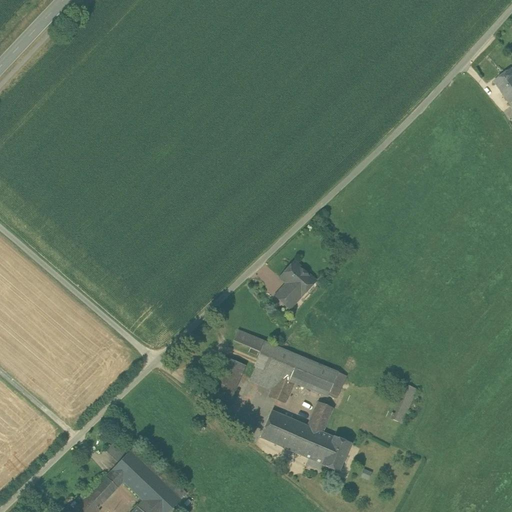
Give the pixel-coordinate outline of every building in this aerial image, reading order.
[(494,81),(510,105),(511,103),(511,68),(494,81)] [(314,282),(294,263),(281,277),(288,284),(301,295),(301,296),(314,282)] [(288,284),(276,297),(289,309),(301,295),(288,284)] [(265,342),(238,330),(233,341),(260,352),(265,342)] [(338,373),(265,342),(260,352),(254,367),(255,367),(250,380),(271,389),(268,397),(283,403),(286,403),(294,383),(327,397),(328,395),(338,373)] [(226,358),(210,395),(229,403),(245,366),(226,358)] [(338,373),(328,395),(335,399),(337,398),(346,376),(338,373)] [(408,385),(393,420),(401,424),(417,389),(408,385)] [(333,408),(319,402),(308,427),(313,429),(322,432),(333,408)] [(308,427),(272,411),(260,438),(301,456),(313,429),(308,427)] [(322,432),(313,429),(301,456),(309,459),(321,465),(333,437),(322,432)] [(351,444),(333,437),(321,465),(338,473),(351,444)] [(119,438),(109,449),(122,462),(132,451),(119,438)] [(164,469),(138,445),(132,451),(122,462),(114,470),(125,481),(145,500),(156,511),(170,511),(188,494),(163,470),(164,469)] [(321,465),(309,459),(306,465),(319,470),(321,465)] [(108,476),(119,487),(125,481),(114,470),(108,476)] [(360,477),(369,481),(372,473),(364,470),(360,477)] [(119,487),(108,476),(71,511),(95,511),(99,508),(99,507),(119,487)] [(156,511),(145,500),(133,511),(156,511)]
